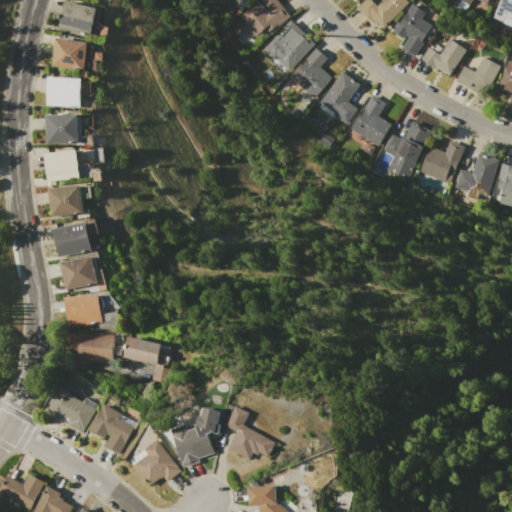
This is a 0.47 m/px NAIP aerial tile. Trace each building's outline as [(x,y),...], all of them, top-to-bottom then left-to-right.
[(59,27),(66,0),(97,9),(97,11),(102,12),(100,22),(103,25),(109,27),(106,39),(59,27)] [(228,0),(251,0),(237,11),(228,0)] [(239,16),(259,1),(266,10),(269,8),(263,0),(278,0),(291,16),(277,27),(276,26),(268,32),(265,27),(254,36),(239,16)] [(356,8),(364,0),(372,0),(378,6),(383,0),(406,0),(409,3),(383,28),(378,23),(377,24),(370,17),(368,19),(356,8)] [(497,0),(511,0),(511,25),(491,18),(497,0)] [(393,32),(412,2),(426,12),(422,18),(433,25),(432,27),(437,30),(430,41),(425,37),(423,41),(425,42),(415,57),(402,48),(409,37),(405,35),(402,38),(393,32)] [(263,48),(276,35),(285,44),(300,28),(316,44),(288,73),(285,70),(281,74),(270,64),(275,59),(263,48)] [(56,37),(59,38),(60,35),(90,40),(89,46),(93,46),(89,72),(52,66),(56,37)] [(421,59),(429,47),(440,54),(450,39),(465,49),(447,76),(438,70),(437,71),(430,67),(431,66),(421,59)] [(290,78),(315,47),(327,57),(320,66),(331,76),(313,97),(290,78)] [(455,81),(463,65),(467,67),(472,57),(480,62),(483,56),(502,66),(486,97),(455,81)] [(507,60),(511,61),(511,105),(511,101),(511,91),(499,87),(507,60)] [(320,101),(343,72),(360,84),(347,101),(357,109),(346,124),(334,115),(333,116),(320,106),(322,103),(320,101)] [(48,76),(83,78),(83,81),(93,81),(92,94),(82,93),(81,107),(47,105),(48,76)] [(351,128),(360,114),(362,115),(365,110),(363,109),(373,94),(385,103),(378,115),(391,123),(377,145),(351,128)] [(47,115),(79,114),(79,117),(82,117),(83,139),(80,139),(80,142),(47,143),(47,115)] [(384,150),(392,134),(403,140),(412,121),(431,131),(406,180),(386,169),(393,155),(384,150)] [(419,171),(431,146),(445,153),(451,140),(465,146),(454,169),(449,167),(442,182),(419,171)] [(45,153),(78,150),(81,177),(47,181),(45,153)] [(460,170),(472,174),(479,153),(499,159),(487,197),(478,194),(476,201),(464,197),(466,191),(455,187),(460,170)] [(502,163),(511,165),(511,204),(499,202),(504,182),(498,181),(502,163)] [(50,188),(82,185),(82,187),(92,186),(93,198),(86,198),(87,208),(85,208),(85,213),(52,216),(50,188)] [(54,229),(87,222),(93,251),(59,257),(54,229)] [(61,262),(92,256),(93,259),(98,284),(67,290),(61,262)] [(66,297),(99,294),(102,322),(69,326),(66,297)] [(69,333),(114,335),(113,349),(112,349),(112,363),(99,363),(99,362),(87,361),(87,360),(76,360),(76,352),(68,352),(69,333)] [(128,336),(162,344),(161,345),(170,347),(165,365),(163,365),(162,367),(169,369),(166,381),(151,377),(154,363),(124,355),(128,336)] [(45,412),(60,385),(70,391),(69,393),(83,402),(86,397),(98,404),(81,433),(67,425),(69,423),(62,419),(61,421),(45,412)] [(90,430),(105,404),(136,422),(117,454),(104,446),(110,436),(105,433),(103,438),(90,430)] [(228,425),(239,405),(252,413),(246,425),(276,441),(268,457),(260,453),(259,455),(253,453),(250,459),(230,448),(239,431),(228,425)] [(173,430),(188,425),(190,430),(199,427),(197,424),(201,424),(203,415),(206,416),(209,406),(224,410),(221,423),(223,424),(220,433),(215,430),(213,432),(209,433),(215,452),(198,457),(199,461),(184,466),(173,430)] [(131,459),(158,439),(182,471),(167,481),(164,477),(151,487),(131,459)] [(0,491),(0,482),(2,479),(4,480),(7,474),(23,483),(29,473),(45,482),(30,508),(0,491)] [(247,487),(275,485),(276,500),(288,511),(260,511),(258,510),(258,505),(249,506),(247,487)] [(33,511),(47,486),(60,493),(58,496),(63,498),(62,500),(73,505),(69,511),(33,511)]
